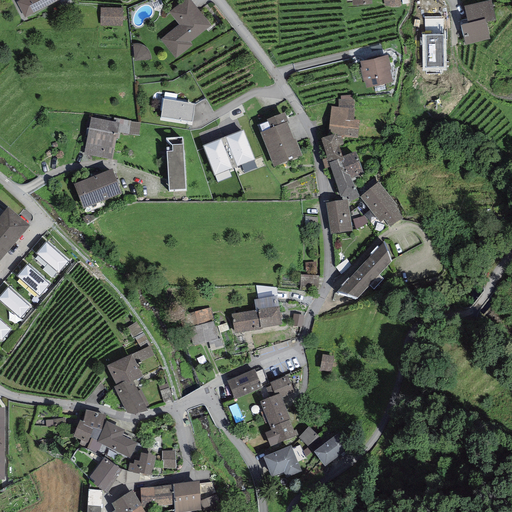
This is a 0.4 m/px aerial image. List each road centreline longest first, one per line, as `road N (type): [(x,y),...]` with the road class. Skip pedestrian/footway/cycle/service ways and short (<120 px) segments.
road 1 (residential): [(218,0),(307,130),(330,260),(301,341),(205,391)]
road 2 (unclassified): [(281,511),(375,438),(412,334),(437,316),(471,312),(511,258)]
road 3 (residential): [(0,390),(131,419),(174,406)]
road 4 (unclassified): [(108,511),(118,490),(188,469),(174,406)]
road 5 (unclassified): [(205,391),(245,458),(255,511)]
